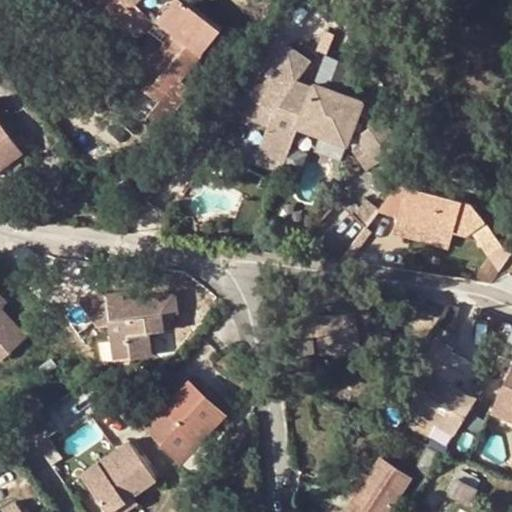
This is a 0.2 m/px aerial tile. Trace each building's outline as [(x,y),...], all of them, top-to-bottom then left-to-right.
[(137,3),(140,0),(104,0),(121,18),(137,3)] [(172,5),(168,0),(143,0),(160,20),(172,5)] [(160,20),(175,32),(202,54),(223,29),(187,0),(176,0),(172,5),(160,20)] [(182,79),(202,54),(175,32),(155,58),(182,79)] [(360,134),(378,160),(401,145),(382,118),(374,124),(366,113),(358,109),(363,95),(316,79),(314,85),(297,79),(310,60),(288,44),(253,94),(274,109),(257,156),(283,166),(300,121),(346,138),(350,131),(360,134)] [(332,51),(325,68),(353,79),(360,62),(332,51)] [(164,126),(194,89),(182,79),(155,58),(136,81),(162,102),(151,116),(164,126)] [(0,119),(0,169),(25,150),(0,119)] [(473,201),(409,184),(396,230),(450,245),(454,230),(471,235),(475,232),(492,256),(506,246),(473,201)] [(380,248),(363,235),(343,261),(367,265),(380,248)] [(127,289),(103,292),(109,300),(129,299),(128,297),(127,289)] [(0,291),(0,360),(1,362),(30,336),(3,308),(9,302),(0,291)] [(109,300),(103,292),(86,294),(84,303),(106,330),(114,329),(116,340),(130,339),(132,352),(154,350),(152,331),(176,327),(174,313),(180,312),(178,292),(145,295),(146,304),(130,306),(129,299),(109,300)] [(146,304),(145,295),(128,297),(129,299),(130,306),(146,304)] [(357,312),(297,319),(299,336),(295,336),(296,348),(299,347),(300,355),(311,354),(309,332),(316,332),(319,353),(360,348),(360,346),(393,343),(389,312),(358,316),(357,312)] [(130,339),(116,340),(119,359),(155,355),(154,350),(132,352),(130,339)] [(473,405),(448,388),(451,383),(446,380),(454,365),(462,370),(469,359),(442,342),(426,368),(433,372),(411,406),(457,435),(473,405)] [(58,366),(53,358),(41,366),(46,374),(58,366)] [(191,381),(151,426),(182,463),(227,414),(191,381)] [(448,388),(473,405),(477,399),(451,383),(448,388)] [(511,423),(493,459),(511,468),(511,423)] [(54,428),(42,436),(49,448),(62,440),(54,428)] [(442,452),(429,446),(418,468),(431,473),(442,452)] [(97,511),(121,511),(130,507),(154,492),(128,451),(78,482),(97,511)] [(360,502),(355,499),(345,511),(387,511),(412,477),(382,458),(372,475),(377,479),(360,502)] [(360,502),(377,479),(372,475),(363,470),(347,493),(355,499),(360,502)] [(459,478),(473,485),(477,478),(463,470),(459,478)] [(473,485),(459,478),(451,491),(473,503),(479,489),(473,485)] [(24,511),(18,501),(0,511),(24,511)]
